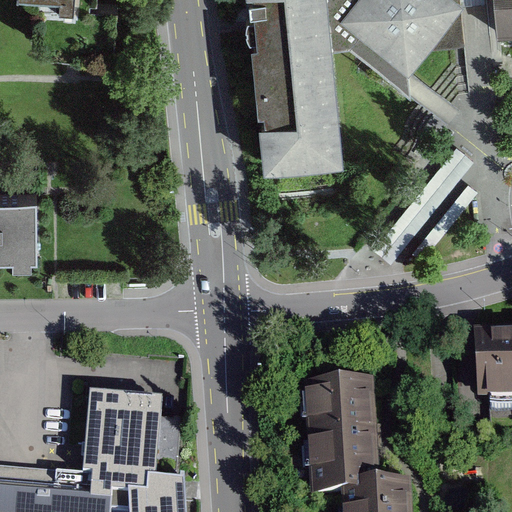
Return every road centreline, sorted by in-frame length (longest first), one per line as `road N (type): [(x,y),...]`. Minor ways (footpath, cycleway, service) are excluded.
road 1 (tertiary): [(219,313),(186,0)]
road 2 (residential): [(219,313),(315,307),(511,261)]
road 3 (residential): [(0,314),(219,313)]
road 4 (tertiary): [(231,511),(219,313)]
